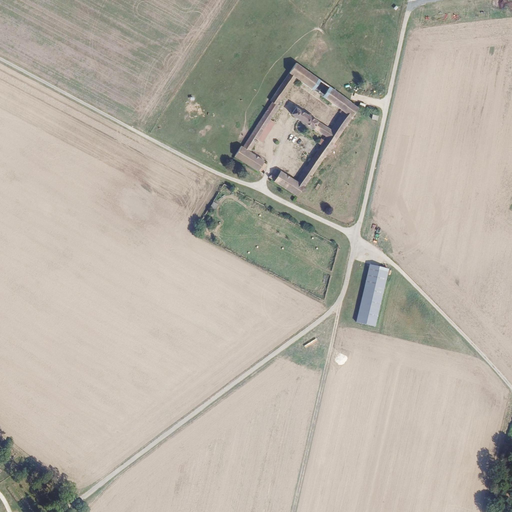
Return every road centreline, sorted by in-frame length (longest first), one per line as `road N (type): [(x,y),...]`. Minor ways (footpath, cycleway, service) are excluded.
road 1 (unclassified): [(63,511),(332,310),(357,237)]
road 2 (unclassified): [(357,237),(0,58)]
road 3 (unclassified): [(357,237),(410,3)]
road 4 (unclassified): [(511,388),(357,237)]
road 5 (track): [(293,511),(337,304)]
